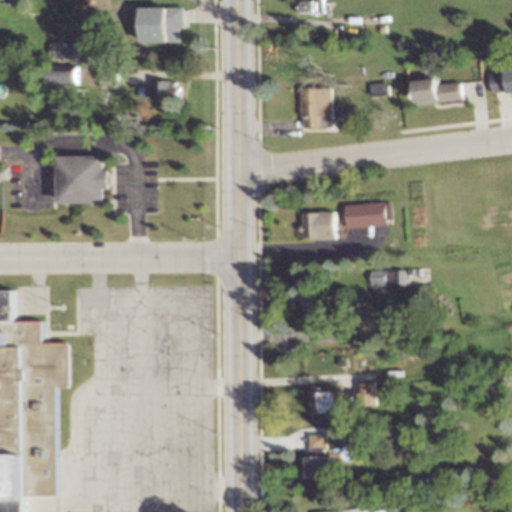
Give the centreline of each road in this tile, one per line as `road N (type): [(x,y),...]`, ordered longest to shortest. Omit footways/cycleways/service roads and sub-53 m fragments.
road 1 (tertiary): [(235,0),(239,511)]
road 2 (residential): [(237,175),(511,140)]
road 3 (residential): [(237,255),(0,256)]
